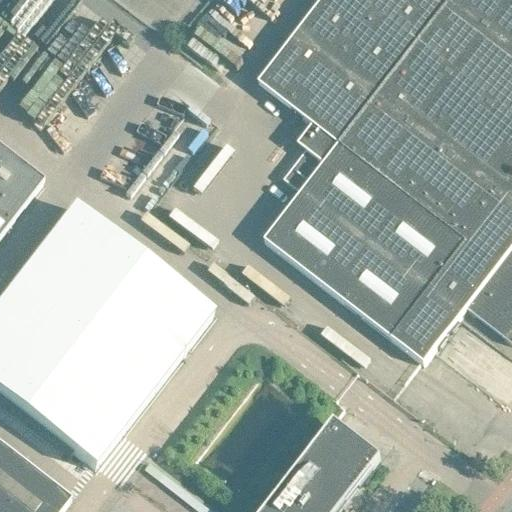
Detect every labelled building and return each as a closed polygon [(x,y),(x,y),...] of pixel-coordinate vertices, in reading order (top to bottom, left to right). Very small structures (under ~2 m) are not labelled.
[(511,0),(326,0),(259,88),(339,150),(327,166),(309,152),(284,184),(302,197),(264,246),(424,370),(467,314),(511,348),(511,0)] [(0,243),(43,189),(0,155),(0,243)] [(0,400),(94,473),(213,320),(74,213),(0,307),(0,400)] [(269,511),(347,511),(353,505),(351,504),(381,464),(335,428),(269,511)] [(0,511),(64,511),(71,504),(0,448),(0,511)]
